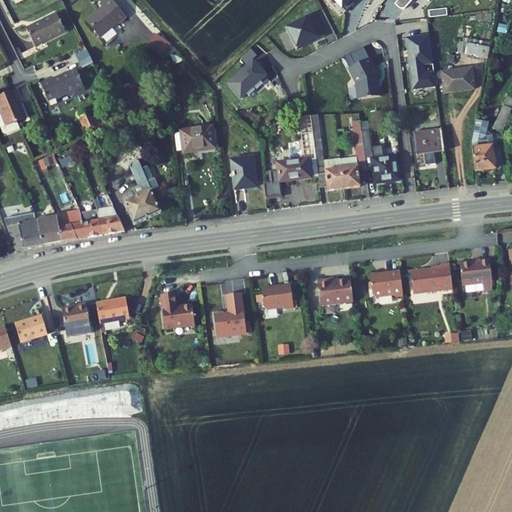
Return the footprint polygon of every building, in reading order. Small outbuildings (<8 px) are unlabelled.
[(101,38),(119,22),(120,24),(127,18),(111,0),(105,0),(100,4),(103,8),(87,21),(101,38)] [(334,0),(347,14),(356,6),(352,2),(354,0),(334,0)] [(398,0),(396,3),(404,10),(412,0),(426,0),(428,2),(430,0),(398,0)] [(66,32),(56,14),(26,29),(35,47),(66,32)] [(314,18),(289,31),(298,48),(308,43),(307,42),(311,40),(312,41),(323,36),(314,18)] [(469,40),(472,28),(466,27),(464,39),(469,40)] [(433,63),(430,35),(407,38),(410,64),(413,63),(414,70),(411,70),(413,89),(436,86),(434,72),(424,74),(423,64),(433,63)] [(165,53),(169,46),(156,38),(152,45),(165,53)] [(489,48),(490,44),(469,40),(464,39),(463,44),(469,45),(489,48)] [(458,53),(467,55),(469,45),(463,44),(460,43),(458,53)] [(469,45),(467,55),(488,59),(489,48),(469,45)] [(91,62),(84,47),(80,49),(86,64),(91,62)] [(171,55),(174,64),(184,60),(177,52),(171,55)] [(370,58),(350,68),(358,85),(357,86),(359,99),(380,97),(378,79),(373,67),(374,67),(370,58)] [(267,78),(253,63),(228,85),(242,100),(267,78)] [(442,73),(444,94),(474,90),(472,69),(442,73)] [(56,99),(68,94),(69,97),(85,90),(76,70),(61,76),(62,77),(55,80),(54,79),(41,85),(50,106),(58,103),(56,99)] [(0,97),(0,113),(6,127),(15,123),(15,125),(18,123),(18,122),(26,119),(20,104),(18,99),(21,98),(17,90),(0,97)] [(511,109),(504,106),(494,130),(503,134),(511,113),(511,109)] [(104,122),(98,108),(78,117),(88,138),(100,133),(97,125),(104,122)] [(321,134),(318,111),(310,112),(311,116),(313,134),(313,135),(321,134)] [(301,118),(303,135),(313,134),(311,116),(301,118)] [(97,125),(100,133),(108,129),(104,122),(97,125)] [(353,123),(354,138),(362,138),(360,122),(353,123)] [(472,143),(476,172),(496,170),(493,147),(494,147),(493,137),(486,138),(489,124),(476,122),(472,143)] [(213,128),(181,132),(184,150),(184,154),(196,152),(196,151),(215,148),(213,128)] [(414,134),(416,155),(444,152),(442,131),(414,134)] [(181,132),(174,133),(176,151),(184,150),(181,132)] [(322,145),(321,134),(313,135),(315,146),(322,145)] [(374,170),(376,183),(398,180),(395,158),(373,161),(370,137),(362,138),(366,169),(366,171),(374,170)] [(357,158),(341,160),(342,170),(344,189),(361,187),(359,170),(366,169),(362,138),(354,138),(357,158)] [(324,162),(322,145),(315,146),(316,158),(317,166),(325,165),(324,162)] [(68,151),(71,158),(76,155),(74,149),(68,151)] [(234,191),(257,188),(253,158),(230,160),(232,174),(231,174),(231,178),(233,177),(234,191)] [(311,159),(276,163),(277,171),(269,172),(270,182),(264,183),(266,199),(283,197),(281,183),(312,179),(312,178),(319,177),(318,175),(317,166),(316,158),(311,159)] [(52,159),(39,161),(40,169),(53,167),(52,159)] [(326,174),(326,172),(342,170),(341,160),(324,162),(325,165),(317,166),(318,175),(326,174)] [(162,214),(148,182),(142,169),(139,161),(134,163),(132,164),(131,166),(131,169),(139,187),(131,190),(132,192),(135,199),(124,204),(133,226),(162,214)] [(147,167),(142,169),(148,182),(153,180),(147,167)] [(342,170),(326,172),(326,174),(318,175),(319,177),(320,188),(327,187),(328,191),(344,189),(342,170)] [(79,189),(81,188),(73,171),(65,174),(72,193),(74,192),(79,189)] [(83,189),(87,199),(89,199),(92,206),(96,204),(93,197),(89,187),(83,189)] [(79,189),(74,192),(82,211),(88,209),(83,196),(82,196),(79,189)] [(123,200),(124,204),(135,199),(132,192),(126,195),(124,196),(123,198),(123,200)] [(20,196),(25,207),(31,204),(26,193),(20,196)] [(100,194),(93,197),(96,204),(97,207),(104,204),(100,194)] [(98,210),(103,236),(125,232),(114,207),(98,210)] [(98,210),(81,214),(86,239),(103,236),(98,210)] [(86,239),(81,214),(57,218),(62,243),(86,239)] [(57,218),(38,222),(43,247),(62,243),(57,218)] [(17,253),(23,250),(43,247),(38,222),(7,227),(17,253)] [(494,284),(490,262),(460,267),(464,289),(484,286),(486,294),(494,292),(494,284)] [(451,289),(448,265),(430,267),(430,269),(409,272),(412,294),(451,289)] [(402,295),(398,270),(368,274),(371,294),(375,297),(392,295),(394,296),(402,295)] [(352,301),(349,279),(328,282),(328,279),(316,281),(319,306),(352,301)] [(292,308),(289,284),(259,289),(263,307),(266,310),(283,307),(285,309),(292,308)] [(174,294),(159,296),(165,330),(194,326),(191,305),(176,308),(174,294)] [(240,295),(225,297),(228,313),(228,315),(223,316),(223,314),(213,315),(216,339),(226,337),(226,339),(238,337),(238,336),(246,335),(240,295)] [(101,324),(131,319),(127,298),(98,303),(101,324)] [(91,326),(87,306),(62,310),(66,331),(91,326)] [(40,316),(16,323),(23,344),(47,336),(40,316)] [(6,327),(0,328),(0,350),(12,347),(6,327)] [(458,333),(444,336),(446,345),(460,342),(458,333)]
